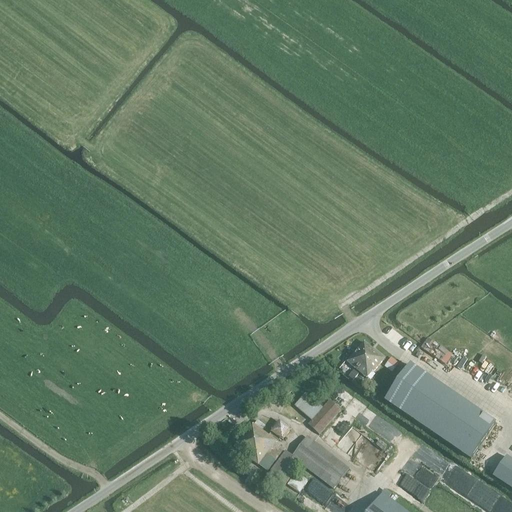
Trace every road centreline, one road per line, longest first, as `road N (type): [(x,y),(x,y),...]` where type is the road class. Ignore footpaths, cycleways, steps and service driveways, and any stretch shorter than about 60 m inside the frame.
road 1 (tertiary): [(79,511),(511,222)]
road 2 (track): [(511,194),(344,306)]
road 3 (track): [(109,491),(0,413)]
